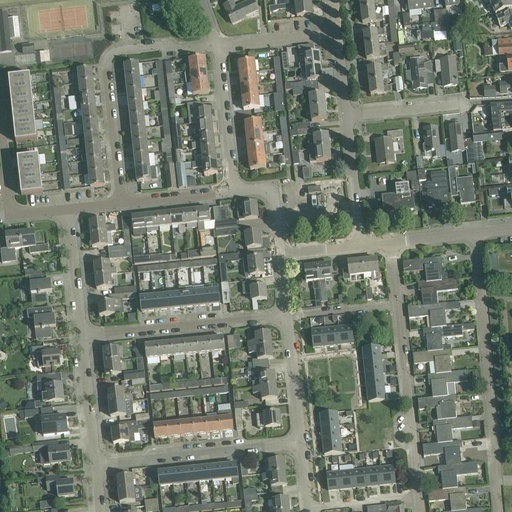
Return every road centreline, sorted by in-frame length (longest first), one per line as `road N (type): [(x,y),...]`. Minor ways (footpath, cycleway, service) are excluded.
road 1 (residential): [(500,511),(476,232)]
road 2 (residential): [(121,203),(109,58),(128,49),(217,45)]
road 3 (residential): [(101,463),(300,443)]
road 4 (residential): [(88,336),(286,316)]
road 5 (residential): [(418,496),(397,304)]
road 6 (residential): [(234,191),(217,45)]
road 7 (residential): [(88,336),(79,322),(67,209)]
road 8 (residential): [(360,245),(346,117)]
road 9 (residential): [(101,463),(87,400),(88,336)]
road 10 (residential): [(300,443),(286,316)]
road 11 (residential): [(346,117),(466,103)]
road 12 (residential): [(217,45),(337,33)]
